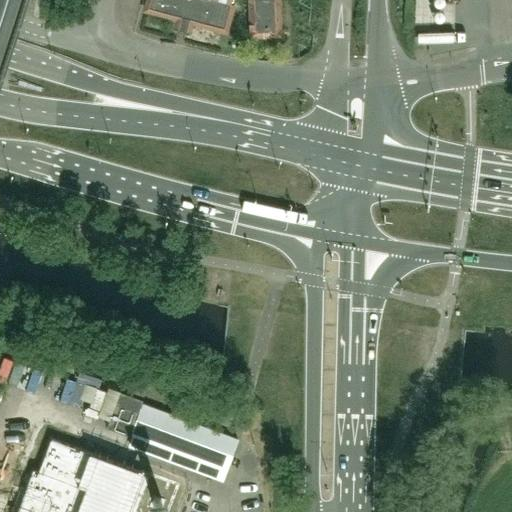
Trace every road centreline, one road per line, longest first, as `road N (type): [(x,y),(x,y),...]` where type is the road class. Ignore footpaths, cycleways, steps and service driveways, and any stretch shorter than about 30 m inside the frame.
road 1 (primary): [(0,153),(319,238)]
road 2 (unclassified): [(319,238),(318,511)]
road 3 (primary): [(249,134),(0,52)]
road 4 (primary): [(249,134),(0,104)]
road 5 (unclassified): [(337,88),(229,77),(92,43)]
road 6 (primary): [(354,511),(355,313)]
road 7 (trunk): [(511,184),(367,160)]
road 8 (unclassified): [(376,87),(511,66)]
